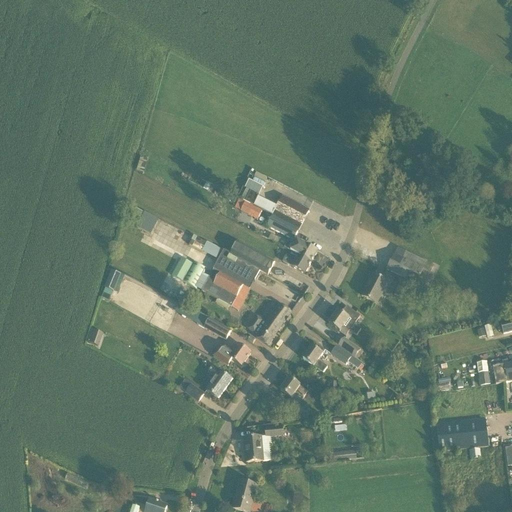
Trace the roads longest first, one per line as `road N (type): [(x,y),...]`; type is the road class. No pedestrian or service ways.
road 1 (residential): [(193,511),(221,436),(333,278),(361,196)]
road 2 (unclassified): [(361,196),(395,72),(432,0)]
